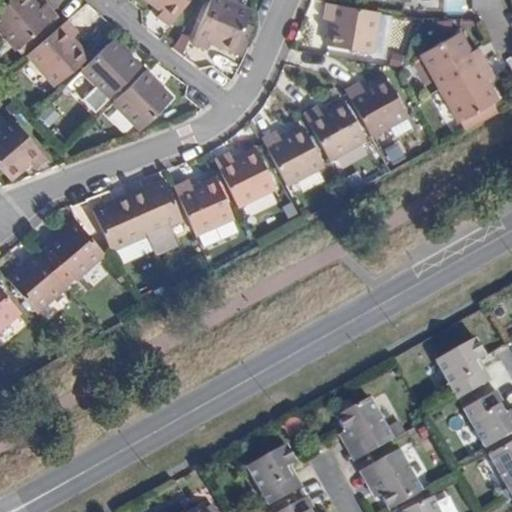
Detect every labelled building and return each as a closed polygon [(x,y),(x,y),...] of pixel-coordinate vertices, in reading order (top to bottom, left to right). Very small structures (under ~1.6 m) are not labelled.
[(51,10),(46,3),(39,9),(31,0),(9,0),(0,8),(0,26),(23,53),(57,26),(54,23),(59,18),(51,10)] [(148,0),(162,11),(159,17),(170,26),(189,0),(148,0)] [(223,0),(212,0),(193,43),(208,50),(211,42),(232,52),(250,12),(223,0)] [(370,53),(378,12),(328,3),(325,20),(333,22),(329,46),(370,53)] [(68,19),(63,23),(29,53),(57,83),(86,58),(71,39),(79,33),(68,19)] [(424,53),(443,87),(486,62),(479,48),(470,53),(459,34),(439,45),(424,53)] [(139,68),(112,40),(82,69),(109,96),(139,68)] [(486,62),(443,87),(462,121),(497,102),(485,82),(494,76),(486,62)] [(142,73),(114,100),(141,127),(169,100),(142,73)] [(344,90),(369,136),(388,125),(395,136),(412,126),(387,80),(364,92),(358,82),(344,90)] [(302,114),(327,158),(364,138),(345,103),(323,115),(319,107),(302,114)] [(14,118),(0,130),(0,168),(11,181),(30,165),(35,172),(49,161),(14,118)] [(277,131),(261,138),(285,185),(321,165),(304,128),(281,140),(277,131)] [(214,159),(237,205),(274,187),(257,152),(233,161),(229,152),(214,159)] [(128,196),(145,235),(154,254),(174,246),(166,226),(181,220),(164,180),(128,196)] [(173,187),(194,234),(231,217),(215,181),(194,189),(190,181),(173,187)] [(112,250),(145,235),(128,196),(96,210),(112,250)] [(104,254),(76,222),(48,246),(50,248),(39,257),(65,287),(75,277),(77,279),(104,254)] [(39,257),(37,254),(7,280),(37,313),(66,288),(65,287),(39,257)] [(0,328),(19,312),(0,289),(0,328)] [(483,358),(487,355),(478,338),(437,360),(459,399),(489,382),(477,361),(483,358)] [(489,369),(483,358),(477,361),(489,382),(495,379),(489,369)] [(500,389),(494,392),(507,414),(511,411),(508,404),(500,389)] [(494,392),(466,408),(486,447),(511,433),(511,410),(511,411),(507,414),(494,392)] [(368,454),(397,437),(374,395),(341,415),(351,431),(357,445),(363,442),(368,454)] [(358,459),(368,454),(363,442),(357,445),(351,431),(344,435),(354,452),(358,459)] [(511,488),(511,443),(493,454),(511,488)] [(267,506),(298,490),(286,467),(291,465),(296,463),(286,446),(247,468),(267,506)] [(392,508),(426,490),(403,447),(374,463),(380,476),(376,478),(384,492),(392,508)] [(380,476),(374,463),(364,469),(370,479),(379,496),(384,492),(376,478),(380,476)] [(286,467),(298,490),(303,486),(298,477),(291,465),(286,467)] [(310,511),(316,511),(313,504),(308,496),(303,499),(310,511)] [(444,511),(438,496),(404,511),(444,511)] [(310,511),(303,499),(281,511),(310,511)]
